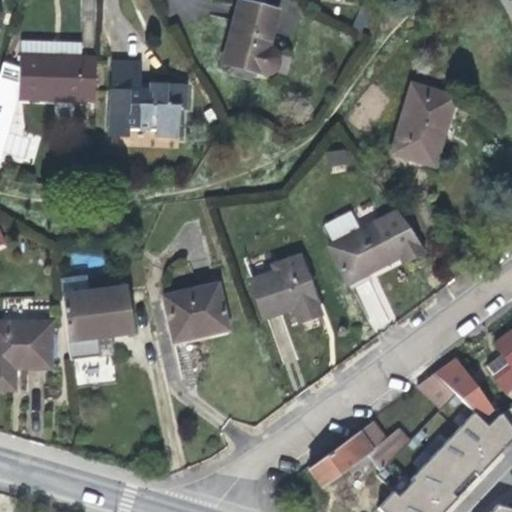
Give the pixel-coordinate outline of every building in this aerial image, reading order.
[(269,47),(278,11),(237,1),(221,64),(264,75),(270,73),(274,71),(278,64),(278,56),(274,50),(269,47)] [(18,100),(95,103),(96,58),(81,57),(53,56),(53,42),(20,41),(19,63),(18,100)] [(53,56),(81,57),(81,42),(53,42),(53,56)] [(9,133),(18,100),(19,63),(3,61),(0,70),(0,163),(2,155),(9,133)] [(186,109),(187,84),(140,83),(141,63),(111,62),(108,137),(138,138),(139,129),(155,130),(154,136),(177,137),(178,109),(186,109)] [(446,134),(457,95),(411,83),(389,153),(436,167),(446,134)] [(346,147),(326,154),(331,169),(351,161),(346,147)] [(403,263),(425,250),(396,210),(328,245),(348,284),(380,266),(400,256),(403,263)] [(299,322),(321,314),(309,281),(300,254),(282,261),(284,267),(250,280),(263,318),(293,308),(299,322)] [(87,271),(59,275),(61,293),(90,290),(87,271)] [(229,329),(217,283),(163,296),(173,341),(212,333),(229,329)] [(61,293),(70,360),(100,356),(98,339),(110,338),(133,335),(126,285),(90,290),(61,293)] [(51,369),(51,322),(0,321),(0,389),(14,390),(14,379),(14,368),(51,369)] [(511,330),(494,344),(501,354),(485,366),(505,390),(511,385),(511,330)] [(98,339),(100,356),(112,354),(111,345),(110,338),(98,339)] [(497,416),(455,357),(433,374),(454,393),(473,411),(486,425),(497,416)] [(433,374),(416,386),(439,409),(454,393),(433,374)] [(486,425),(473,411),(378,506),(385,511),(441,511),(511,437),(511,427),(503,411),(486,425)] [(366,453),(379,471),(409,440),(398,427),(384,440),(371,422),(308,468),(321,486),(366,453)] [(511,511),(511,505),(499,502),(489,511),(511,511)]
